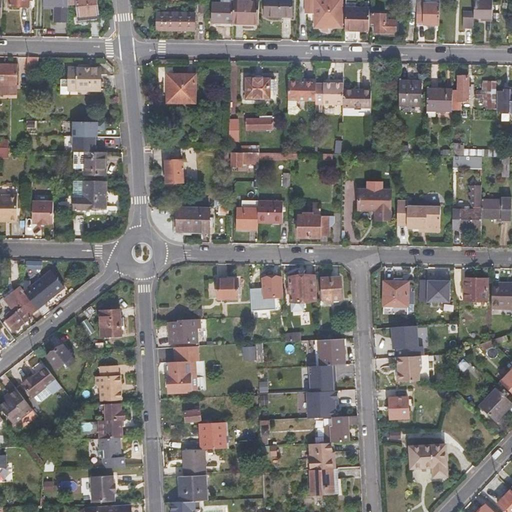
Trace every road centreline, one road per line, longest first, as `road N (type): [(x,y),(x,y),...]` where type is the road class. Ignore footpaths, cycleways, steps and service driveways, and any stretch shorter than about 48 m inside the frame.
road 1 (residential): [(511,53),(127,48)]
road 2 (residential): [(356,257),(370,511)]
road 3 (residential): [(139,275),(152,511)]
road 4 (residential): [(356,257),(161,254)]
road 5 (residential): [(127,48),(140,233)]
road 6 (residential): [(126,267),(0,367)]
road 7 (residential): [(511,259),(356,257)]
road 8 (residential): [(0,47),(127,48)]
road 9 (residential): [(0,249),(121,254)]
